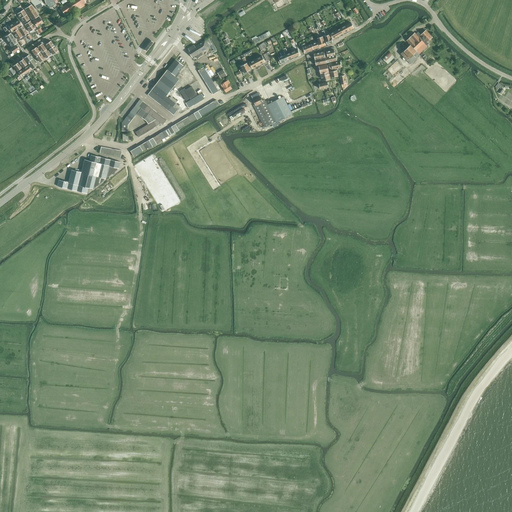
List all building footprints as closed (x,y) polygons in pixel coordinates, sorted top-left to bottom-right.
[(37,0),(33,0),(33,1),(30,2),(31,2),(37,9),(42,6),(40,3),(37,0)] [(60,9),(58,10),(59,12),(61,11),(64,15),(65,15),(66,17),(86,5),(84,2),(85,2),(83,0),(72,0),(60,9)] [(36,13),(35,11),(31,5),(25,9),(32,20),(38,16),(37,14),(37,13),(36,13)] [(20,19),(26,15),(23,10),(17,14),(20,19)] [(26,15),(20,19),(23,23),(29,19),(26,15)] [(36,27),(39,26),(42,23),(39,18),(33,22),(36,27)] [(13,23),(17,29),(22,26),(18,20),(13,23)] [(12,32),(17,29),(13,23),(9,26),(12,32)] [(18,29),(20,33),(23,36),(27,33),(23,26),(18,29)] [(349,31),(346,26),(341,28),(344,34),(349,31)] [(333,39),(344,34),(341,28),(330,34),(333,39)] [(13,32),(15,36),(17,40),(22,37),(18,29),(13,32)] [(408,47),(401,54),(411,65),(420,56),(419,54),(427,46),(429,44),(427,42),(430,40),(432,37),(426,30),(420,35),(419,33),(418,33),(417,35),(415,33),(407,41),(409,43),(406,46),(408,47)] [(8,42),(14,38),(11,33),(5,37),(8,42)] [(255,44),(268,37),(266,33),(253,40),(255,44)] [(320,48),(326,46),(322,35),(316,37),(320,48)] [(331,38),(330,35),(324,37),(327,45),(333,43),(331,38)] [(14,38),(8,42),(11,47),(17,43),(14,38)] [(147,51),(154,42),(150,39),(143,48),(147,51)] [(190,48),(188,49),(189,51),(188,51),(192,58),(193,58),(209,47),(213,45),(209,39),(205,41),(195,47),(194,45),(190,48)] [(46,45),(49,49),(53,54),(57,51),(53,46),(54,46),(51,41),(46,45)] [(42,43),(38,46),(38,47),(40,50),(41,51),(42,52),(46,49),(42,43)] [(314,50),(312,44),(303,47),(305,53),(314,50)] [(40,50),(34,54),(36,57),(40,62),(44,59),(43,57),(40,52),(41,51),(40,50)] [(281,56),(279,57),(281,63),(284,61),(285,61),(287,60),(285,55),(285,54),(284,53),(284,52),(280,53),(281,56)] [(386,63),(393,56),(393,55),(390,52),(383,59),(386,63)] [(267,61),(272,59),(268,53),(264,55),(267,61)] [(256,60),(259,66),(265,63),(262,56),(256,60)] [(32,59),(27,62),(32,69),(36,66),(32,59)] [(167,70),(176,77),(184,66),(175,60),(167,70)] [(259,66),(256,60),(250,63),(253,69),(259,66)] [(330,70),(341,67),(340,64),(342,63),(341,62),(340,62),(329,64),(330,70)] [(245,74),(251,70),(247,64),(241,67),(245,74)] [(319,66),(321,74),(329,72),(327,65),(319,66)] [(179,80),(176,77),(167,70),(155,87),(152,90),(173,107),(176,104),(166,97),(172,90),(173,90),(175,87),(174,86),(179,80)] [(221,79),(227,76),(223,70),(218,73),(221,79)] [(329,72),(321,74),(322,81),(330,79),(329,72)] [(226,93),(232,89),(229,84),(230,83),(228,81),(221,85),(223,88),(226,93)] [(197,95),(192,87),(185,91),(185,89),(180,92),(186,101),(190,99),(197,95)] [(259,93),(251,96),(255,104),(253,106),(255,108),(265,128),(276,122),(269,108),(265,100),(263,101),(261,97),(260,97),(259,93)] [(283,97),(267,105),(276,123),(292,115),(283,97)] [(202,117),(201,116),(198,111),(194,114),(197,119),(197,120),(202,117)] [(171,127),(174,132),(175,133),(179,131),(179,130),(176,125),(171,127)] [(85,160),(81,172),(77,191),(87,194),(88,188),(93,189),(94,187),(96,187),(104,181),(104,178),(106,179),(106,177),(108,178),(117,170),(118,168),(119,169),(121,162),(91,155),(89,161),(85,160)] [(77,191),(81,172),(72,170),(69,183),(59,180),(57,187),(77,191)]
